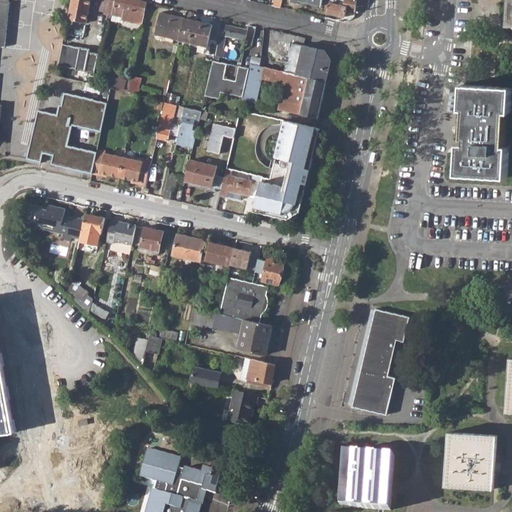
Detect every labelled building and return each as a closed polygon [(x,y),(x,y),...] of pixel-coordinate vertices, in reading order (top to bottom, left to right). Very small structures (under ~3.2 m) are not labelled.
[(0,0),(0,44),(9,45),(11,0),(0,0)] [(73,0),(69,19),(87,23),(92,0),(73,0)] [(122,19),(142,23),(147,1),(141,0),(110,0),(108,13),(122,16),(122,19)] [(329,0),(327,13),(345,17),(347,9),(355,11),(356,0),(329,0)] [(155,34),(179,40),(184,17),(160,12),(155,34)] [(179,40),(207,46),(212,24),(184,17),(179,40)] [(214,55),(221,57),(224,47),(222,47),(225,36),(244,40),(246,29),(222,24),(214,55)] [(264,28),(259,27),(250,64),(260,66),(264,28)] [(309,77),(325,80),(330,59),(323,49),(291,42),(285,71),(309,77)] [(175,61),(196,65),(198,55),(178,50),(175,61)] [(226,64),(212,61),(205,96),(218,99),(220,93),(242,97),(246,83),(237,81),(223,78),(226,64)] [(249,69),(240,67),(237,81),(246,83),(249,69)] [(285,71),(267,68),(265,80),(283,84),(277,108),(301,114),(309,77),(285,71)] [(125,79),(114,77),(112,86),(123,89),(125,79)] [(325,80),(309,77),(301,114),(316,117),(325,80)] [(459,173),(508,176),(510,146),(505,145),(508,112),(511,112),(511,109),(511,87),(465,84),(463,109),(467,109),(464,143),(461,143),(459,173)] [(91,174),(94,160),(65,153),(69,133),(99,139),(105,111),(61,100),(58,113),(56,113),(54,123),(47,121),(35,119),(24,167),(38,170),(40,161),(51,163),(49,172),(89,181),(91,174)] [(156,138),(167,141),(176,104),(165,101),(156,138)] [(175,143),(192,147),(196,131),(199,118),(201,110),(184,107),(183,111),(182,117),(183,118),(180,127),(179,127),(175,143)] [(270,179),(262,177),(257,197),(253,211),(289,219),(300,212),(320,128),(284,121),(270,179)] [(207,150),(219,153),(223,135),(233,137),(235,128),(214,123),(207,150)] [(118,178),(123,158),(104,153),(105,150),(97,149),(94,160),(91,174),(99,176),(100,174),(106,175),(118,178)] [(142,162),(123,158),(118,178),(130,180),(137,182),(137,184),(145,186),(151,161),(142,159),(142,162)] [(184,181),(211,187),(216,166),(189,161),(184,181)] [(220,195),(227,197),(228,190),(242,193),(257,197),(262,177),(253,174),(251,181),(231,176),(233,170),(226,168),(220,195)] [(162,198),(169,200),(172,188),(174,188),(175,184),(166,182),(162,198)] [(240,200),(242,193),(228,190),(227,197),(240,200)] [(34,230),(55,234),(55,230),(65,232),(64,236),(63,242),(71,244),(71,240),(80,241),(84,218),(71,215),(70,217),(63,215),(64,209),(47,205),(47,208),(46,211),(39,209),(39,206),(30,204),(27,223),(31,224),(32,223),(35,224),(34,230)] [(79,243),(82,244),(83,237),(93,240),(94,232),(101,234),(104,218),(86,214),(84,218),(80,241),(79,243)] [(114,241),(131,245),(136,225),(111,220),(106,242),(114,244),(114,241)] [(141,247),(159,251),(163,232),(145,228),(141,247)] [(172,256),(199,262),(204,241),(177,235),(172,256)] [(231,266),(231,264),(234,248),(218,245),(217,249),(208,247),(205,260),(231,266)] [(231,264),(256,270),(259,258),(250,257),(252,252),(234,248),(231,264)] [(279,284),(285,261),(268,257),(267,260),(259,258),(256,270),(256,272),(264,274),(263,280),(279,284)] [(228,277),(220,314),(260,322),(264,309),(266,310),(269,306),(268,300),(266,299),(269,286),(248,281),(248,282),(228,277)] [(68,296),(88,314),(89,311),(92,300),(70,287),(68,296)] [(91,312),(104,320),(108,314),(95,305),(91,312)] [(191,322),(213,327),(216,313),(204,310),(194,309),(191,322)] [(410,318),(375,309),(352,408),(387,416),(395,379),(388,377),(396,341),(404,343),(410,318)] [(220,314),(216,313),(213,327),(242,333),(238,349),(267,355),(273,325),(260,322),(220,314)] [(159,337),(175,341),(177,334),(161,330),(159,337)] [(132,355),(141,364),(144,350),(146,341),(135,338),(132,355)] [(141,364),(150,373),(157,354),(144,350),(141,364)] [(0,434),(14,432),(0,353),(0,434)] [(230,370),(247,374),(250,359),(228,354),(226,361),(232,363),(230,370)] [(249,383),(267,387),(268,382),(272,383),(276,365),(255,360),(249,381),(249,383)] [(198,384),(232,392),(235,377),(202,369),(198,384)] [(223,421),(250,427),(255,405),(257,405),(259,397),(234,393),(230,409),(225,408),(223,410),(221,419),(223,421)] [(445,487),(494,490),(497,435),(449,432),(445,487)] [(148,447),(147,451),(180,461),(181,457),(148,447)] [(149,488),(145,502),(149,504),(146,511),(199,511),(202,503),(200,502),(203,490),(207,492),(217,494),(221,475),(212,473),(213,469),(209,467),(207,474),(202,472),(185,467),(184,470),(178,468),(180,461),(147,451),(140,476),(154,480),(152,489),(149,488)] [(341,507),(390,510),(394,457),(345,454),(341,507)]
